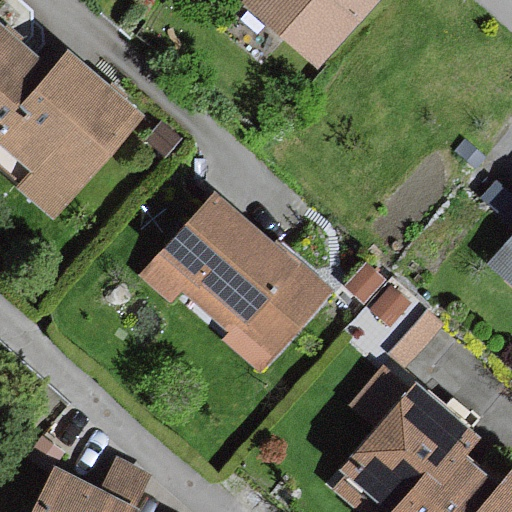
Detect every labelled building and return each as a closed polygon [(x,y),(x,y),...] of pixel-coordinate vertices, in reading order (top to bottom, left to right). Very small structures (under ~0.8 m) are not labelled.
[(364,0),(248,0),(315,58),(364,0)] [(0,21),(0,132),(23,107),(18,102),(50,67),(0,21)] [(67,48),(50,67),(18,102),(23,107),(0,132),(0,153),(26,177),(20,184),(49,210),(138,112),(67,48)] [(326,285),(213,191),(144,273),(172,296),(184,282),(236,325),(226,337),(259,364),(326,285)] [(511,281),(511,238),(491,263),(511,281)] [(383,278),(367,263),(348,283),(364,298),(383,278)] [(408,300),(391,286),(373,307),(389,321),(408,300)] [(441,321),(422,305),(382,350),(392,359),(396,355),(405,363),(441,321)] [(409,388),(384,367),(354,403),(377,423),(342,464),(349,470),(337,485),(369,511),(382,511),(421,466),(435,478),(459,449),(474,431),(415,381),(409,388)] [(469,511),(497,480),(459,449),(435,478),(421,466),(382,511),(469,511)] [(511,511),(511,466),(510,465),(497,480),(469,511),(511,511)] [(132,511),(134,508),(53,467),(29,511),(132,511)]
